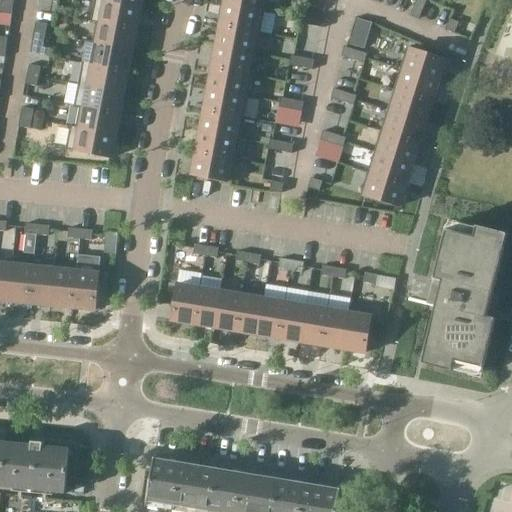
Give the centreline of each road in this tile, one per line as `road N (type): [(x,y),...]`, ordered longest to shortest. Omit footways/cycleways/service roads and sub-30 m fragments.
road 1 (residential): [(404,404),(127,357)]
road 2 (residential): [(120,413),(392,456)]
road 3 (residential): [(150,200),(405,246)]
road 4 (residential): [(150,200),(185,0)]
road 5 (residential): [(127,357),(150,200)]
road 6 (residential): [(0,181),(150,200)]
road 7 (residential): [(345,0),(468,50)]
road 8 (residential): [(127,357),(0,341)]
road 9 (residential): [(0,396),(120,413)]
